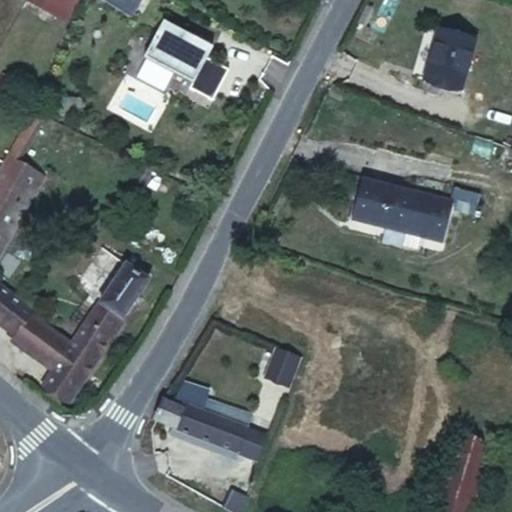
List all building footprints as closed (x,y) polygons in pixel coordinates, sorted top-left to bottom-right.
[(52,0),(26,0),(46,11),(52,0)] [(104,0),(101,8),(137,26),(148,0),(104,0)] [(160,23),(143,60),(193,83),(210,46),(160,23)] [(472,41),(438,29),(421,78),(456,89),(472,41)] [(0,248),(41,179),(10,161),(0,176),(0,248)] [(451,204),(367,178),(355,217),(439,243),(451,204)] [(98,298),(120,257),(98,245),(76,286),(98,298)] [(56,368),(46,384),(73,401),(148,277),(122,262),(72,344),(56,368)] [(33,309),(0,289),(0,325),(16,336),(29,316),(33,309)] [(72,344),(29,316),(16,336),(13,341),(56,368),(72,344)] [(390,347),(373,340),(367,359),(384,365),(390,347)] [(301,359),(284,351),(276,372),(293,379),(301,359)] [(474,385),(459,440),(487,448),(473,497),(481,501),(510,396),(474,385)] [(184,408),(168,401),(159,423),(242,455),(258,413),(205,393),(199,408),(186,402),(184,408)] [(459,440),(445,489),(473,497),(487,448),(459,440)] [(477,511),(481,501),(473,497),(445,489),(438,511),(477,511)]
